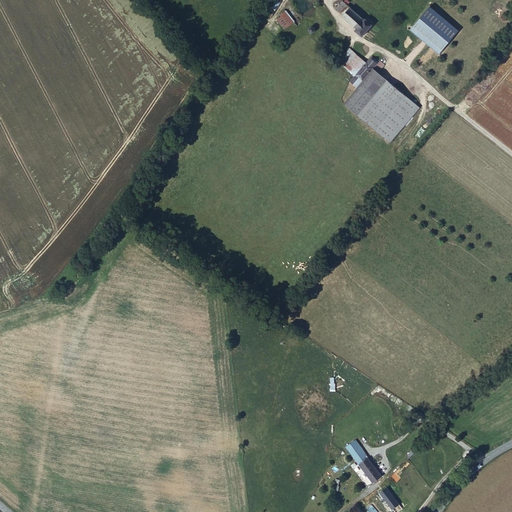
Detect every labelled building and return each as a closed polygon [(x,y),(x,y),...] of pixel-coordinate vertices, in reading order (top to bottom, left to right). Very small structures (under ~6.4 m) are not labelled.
[(273,0),(268,8),(274,12),(279,4),(281,0),(273,0)] [(364,20),(343,1),(336,9),(343,15),(343,16),(357,28),(355,31),(362,37),(372,25),(365,19),(364,20)] [(303,21),(290,5),(285,10),(286,11),(281,15),(282,16),(278,19),(286,29),(295,22),(297,25),(303,21)] [(430,7),(410,30),(439,54),(459,31),(430,7)] [(356,75),(366,63),(350,48),(339,60),(343,64),(356,75)] [(357,87),(379,61),(372,56),(366,63),(356,75),(343,64),(342,65),(355,76),(350,82),(357,87)] [(379,72),(384,66),(379,62),(374,68),(379,72)] [(376,130),(405,96),(386,80),(373,69),(344,103),(358,115),(376,131),(376,130)] [(388,140),(417,106),(405,96),(376,130),(376,131),(388,140)] [(358,451),(352,455),(372,482),(381,475),(366,455),(363,457),(358,451)] [(335,478),(332,489),(337,491),(340,480),(335,478)] [(380,492),(391,508),(398,503),(386,487),(380,492)]
